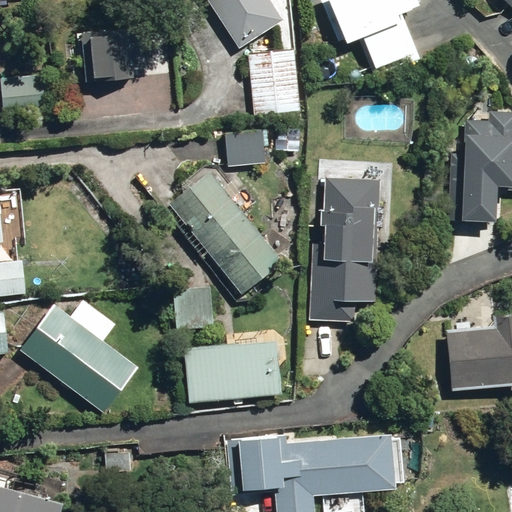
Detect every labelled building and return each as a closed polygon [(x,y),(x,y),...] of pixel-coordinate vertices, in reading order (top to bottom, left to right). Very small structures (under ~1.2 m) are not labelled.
[(206,0),(237,47),(281,18),(269,0),(206,0)] [(317,0),(336,44),(356,35),(371,76),(417,60),(401,17),(421,8),(417,0),(317,0)] [(511,0),(500,0),(511,11),(511,0)] [(80,33),(84,82),(131,79),(131,70),(153,68),(150,27),(80,33)] [(246,51),(251,116),(299,112),(293,48),(246,51)] [(0,77),(0,109),(0,115),(44,113),(42,75),(0,77)] [(511,113),(446,110),(440,219),(492,222),(494,191),(511,191),(511,113)] [(223,132),(226,167),(265,164),(262,129),(223,132)] [(285,129),(286,151),(297,150),(296,129),(285,129)] [(167,205),(239,293),(281,260),(241,212),(256,200),(236,176),(222,188),(209,171),(167,205)] [(308,321),(360,322),(360,300),(376,301),(377,178),(323,178),(322,212),(319,211),(318,243),(309,243),(308,321)] [(0,295),(24,293),(19,253),(0,255),(0,295)] [(172,290),(176,331),(212,327),(208,287),(172,290)] [(18,351),(102,413),(136,367),(52,305),(18,351)] [(443,330),(448,391),(509,386),(509,390),(511,390),(511,313),(491,315),(492,325),(443,330)] [(181,347),(185,404),(279,397),(275,340),(181,347)] [(272,487),(274,511),(314,511),(312,490),(321,489),(323,510),(338,509),(338,511),(362,511),(361,484),(394,481),(394,478),(403,476),(399,433),(389,433),(388,426),(285,436),(284,425),(224,430),(230,490),(272,487)] [(107,448),(107,465),(132,466),(132,448),(107,448)] [(0,511),(55,511),(60,493),(0,478),(0,511)]
